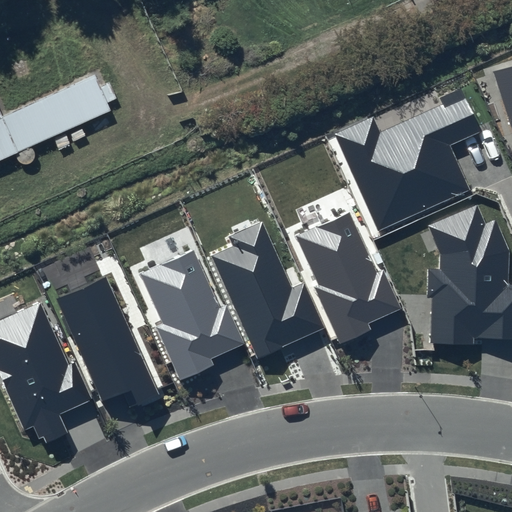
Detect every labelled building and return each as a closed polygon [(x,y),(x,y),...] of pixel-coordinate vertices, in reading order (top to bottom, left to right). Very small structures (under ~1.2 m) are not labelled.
[(511,64),(493,71),(511,128),(511,64)] [(0,151),(106,105),(103,99),(114,95),(107,78),(96,83),(91,71),(0,108),(0,151)] [(373,117),(335,134),(380,230),(468,189),(447,145),(479,130),(460,88),(438,98),(441,105),(380,133),(373,117)] [(440,269),(428,269),(427,298),(432,299),(431,343),(473,345),(474,337),(511,339),(511,284),(508,285),(510,250),(496,220),(485,224),(477,205),(428,226),(441,255),(440,269)] [(349,213),(297,236),(319,284),(314,286),(340,343),(371,329),(368,324),(401,309),(383,269),(376,272),(349,213)] [(232,246),(212,255),(259,358),(324,328),(304,283),(291,288),(261,222),(228,237),(232,246)] [(193,249),(140,273),(163,323),(156,326),(181,381),(215,366),(212,358),(243,344),(225,305),(220,308),(193,249)] [(106,275),(56,298),(102,400),(130,388),(139,407),(161,397),(106,275)] [(40,303),(0,320),(0,374),(25,430),(32,427),(38,440),(43,437),(46,442),(67,433),(58,413),(90,399),(74,363),(69,366),(40,303)]
